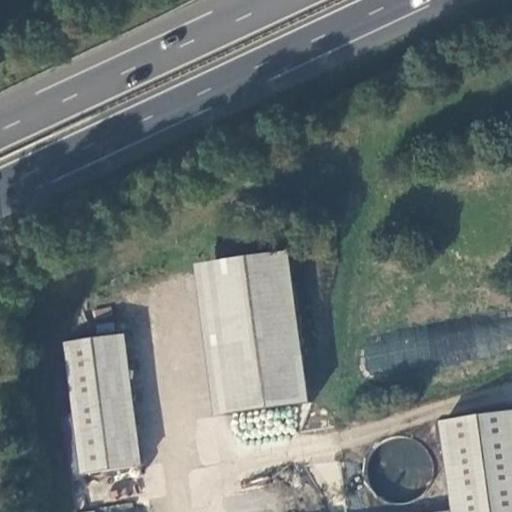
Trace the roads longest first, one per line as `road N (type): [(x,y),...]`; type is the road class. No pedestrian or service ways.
road 1 (trunk): [(0,185),(399,0)]
road 2 (trunk): [(282,0),(0,131)]
